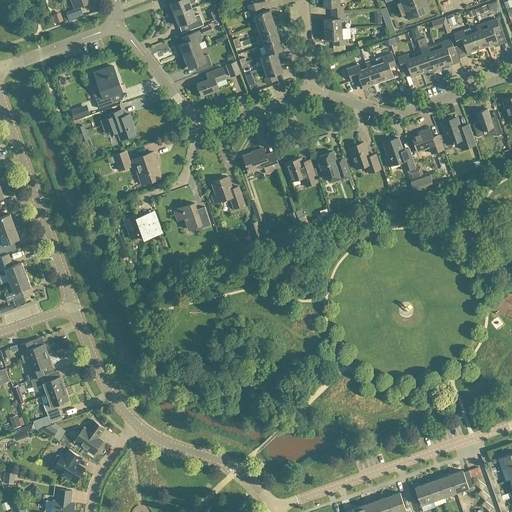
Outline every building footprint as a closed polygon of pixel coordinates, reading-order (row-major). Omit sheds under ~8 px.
[(73,0),(76,8),(89,4),(87,0),(73,0)] [(177,0),(178,1),(170,4),(175,16),(192,9),(190,5),(194,4),(195,0),(177,0)] [(255,0),(256,2),(247,5),(249,11),(260,7),(258,2),(263,0),(255,0)] [(339,7),(338,0),(322,0),(323,8),(330,7),(330,13),(343,12),(343,6),(339,7)] [(399,0),(400,2),(396,4),(398,10),(424,0),(399,0)] [(424,0),(398,10),(401,17),(405,15),(407,20),(429,11),(424,0)] [(511,4),(510,0),(503,3),(506,10),(511,7),(511,4)] [(485,6),(477,8),(479,14),(487,12),(485,6)] [(260,7),(249,11),(250,17),(253,16),(256,26),(273,21),(270,10),(262,13),(260,7)] [(395,34),(385,8),(379,10),(389,36),(395,34)] [(192,9),(175,16),(179,27),(187,24),(190,31),(204,26),(199,15),(195,17),(192,9)] [(343,12),(330,13),(330,19),(324,20),(324,30),(341,29),(340,19),(343,18),(343,12)] [(51,16),(54,25),(62,22),(59,13),(51,16)] [(446,20),(449,27),(455,25),(453,17),(446,20)] [(444,18),(431,22),(433,30),(442,27),(444,34),(450,33),(444,18)] [(485,22),(478,25),(480,30),(486,47),(497,43),(494,33),(499,31),(495,19),(485,22)] [(276,30),(273,21),(256,26),(260,36),(276,30)] [(476,31),(470,33),(476,50),(486,47),(480,30),(478,25),(475,26),(476,31)] [(210,26),(206,28),(200,30),(203,36),(212,32),(210,26)] [(468,28),(462,30),(452,34),(456,46),(462,44),(466,54),(476,50),(470,33),(468,28)] [(341,29),(324,30),(325,41),(332,41),(332,46),(345,45),(345,39),(342,40),(341,29)] [(279,40),(276,30),(260,36),(263,46),(279,40)] [(185,43),(180,45),(182,49),(180,50),(180,51),(182,57),(183,57),(185,57),(201,51),(197,39),(201,37),(199,32),(183,38),(185,43)] [(450,39),(433,45),(441,67),(451,63),(448,53),(454,51),(450,39)] [(279,40),(263,46),(266,55),(266,56),(276,52),(276,53),(283,50),(279,40)] [(433,45),(423,48),(431,70),(441,67),(433,45)] [(431,70),(423,48),(419,50),(421,55),(415,57),(421,74),(431,70)] [(201,51),(185,57),(189,69),(199,66),(201,71),(211,67),(207,55),(204,57),(201,51)] [(266,56),(266,55),(260,58),(263,68),(279,62),(276,53),(276,52),(266,56)] [(376,64),(382,81),(392,78),(389,68),(395,66),(391,54),(381,57),(382,62),(376,64)] [(421,74),(415,57),(408,59),(407,54),(397,58),(401,70),(407,67),(410,77),(421,74)] [(225,66),(230,78),(240,74),(235,62),(225,66)] [(283,72),(279,62),(263,68),(266,78),(264,79),(266,84),(277,80),(275,75),(283,72)] [(382,81),(376,64),(370,66),(368,62),(365,63),(366,68),(372,85),(382,81)] [(98,109),(114,103),(111,96),(120,93),(118,86),(119,86),(112,66),(100,71),(102,78),(96,80),(100,91),(93,94),(98,109)] [(372,85),(366,68),(359,70),(358,66),(346,70),(350,81),(358,79),(361,89),(372,85)] [(197,85),(201,96),(218,90),(215,82),(226,78),(222,68),(210,73),(213,79),(197,85)] [(238,76),(233,80),(238,86),(243,82),(238,76)] [(282,98),(289,96),(287,88),(280,90),(282,98)] [(511,97),(502,101),(510,124),(511,123),(511,97)] [(82,107),(71,111),(73,119),(84,115),(82,107)] [(475,113),(478,122),(472,124),(477,137),(483,135),(482,132),(493,128),(496,136),(502,134),(497,119),(491,121),(487,109),(475,113)] [(105,116),(106,119),(100,121),(104,133),(107,132),(109,136),(118,133),(120,141),(136,135),(131,123),(132,123),(129,115),(124,117),(121,110),(105,116)] [(443,134),(447,145),(459,140),(462,149),(475,145),(469,130),(462,132),(457,117),(441,123),(445,134),(443,134)] [(83,126),(75,129),(80,143),(88,140),(83,126)] [(420,134),(412,137),(417,151),(429,147),(432,154),(443,149),(439,135),(433,137),(430,129),(419,133),(420,134)] [(383,143),(388,157),(385,158),(388,167),(400,163),(403,171),(415,167),(410,152),(403,154),(398,138),(383,143)] [(351,156),(356,169),(366,165),(369,173),(380,169),(375,155),(369,157),(364,143),(350,148),(352,156),(351,156)] [(243,157),(249,173),(265,168),(267,174),(280,170),(274,154),(266,157),(263,149),(251,153),(251,154),(243,157)] [(113,156),(118,171),(131,167),(125,152),(113,156)] [(343,158),(336,161),(333,152),(317,158),(323,176),(330,174),(333,182),(341,179),(342,181),(351,179),(343,158)] [(153,153),(133,160),(141,185),(160,178),(155,162),(156,161),(153,153)] [(285,164),(292,182),(302,178),(305,187),(318,183),(312,169),(305,171),(301,159),(285,164)] [(421,181),(419,176),(418,176),(416,170),(407,173),(413,191),(423,187),(421,181)] [(423,187),(432,184),(428,173),(419,176),(421,181),(423,187)] [(211,182),(216,195),(212,196),(214,204),(230,198),(234,209),(245,205),(238,187),(232,189),(228,177),(211,182)] [(196,210),(194,203),(173,210),(177,220),(184,218),(188,229),(195,227),(196,230),(210,225),(204,207),(196,210)] [(319,223),(329,220),(326,209),(319,212),(321,217),(318,218),(319,223)] [(261,219),(269,218),(268,210),(260,211),(261,219)] [(300,210),(295,212),(299,223),(301,230),(307,228),(300,210)] [(140,214),(123,219),(131,239),(142,235),(144,239),(161,233),(154,212),(141,217),(140,214)] [(294,225),(299,223),(295,212),(290,214),(294,225)] [(0,232),(14,227),(10,215),(0,217),(0,232)] [(256,222),(249,225),(254,239),(261,236),(256,222)] [(14,227),(0,232),(0,240),(1,242),(0,242),(0,254),(6,252),(3,245),(19,240),(14,227)] [(12,266),(10,260),(8,254),(0,257),(0,275),(0,277),(6,275),(9,281),(26,275),(21,263),(12,266)] [(171,269),(177,267),(175,260),(169,262),(171,269)] [(26,275),(9,281),(13,293),(5,296),(7,302),(24,296),(21,290),(30,287),(26,275)] [(31,361),(48,355),(44,344),(34,347),(31,341),(20,345),(24,355),(22,356),(24,363),(31,360),(31,361)] [(0,352),(3,359),(10,357),(8,350),(0,352)] [(48,355),(31,361),(33,367),(28,369),(32,379),(44,375),(41,368),(51,365),(48,355)] [(0,385),(10,382),(5,369),(0,370),(0,385)] [(47,375),(34,379),(30,381),(34,393),(44,390),(46,395),(64,389),(60,377),(49,381),(47,375)] [(64,389),(46,395),(49,403),(43,404),(49,423),(62,419),(57,405),(68,401),(64,389)] [(23,404),(18,390),(13,391),(19,406),(23,404)] [(16,415),(8,418),(12,429),(20,426),(16,415)] [(83,427),(73,441),(92,455),(95,451),(97,451),(100,447),(100,445),(102,441),(98,438),(104,429),(93,421),(86,429),(83,427)] [(60,432),(50,426),(39,430),(56,440),(60,432)] [(29,438),(26,428),(17,432),(20,441),(29,438)] [(78,457),(68,450),(64,457),(61,456),(60,457),(57,455),(56,456),(50,465),(51,466),(54,468),(53,469),(54,470),(54,471),(60,475),(60,474),(75,483),(83,469),(74,464),(78,457)] [(505,469),(511,466),(511,453),(501,457),(505,469)] [(494,468),(491,469),(489,464),(483,467),(487,476),(493,474),(494,473),(493,472),(496,471),(494,468)] [(478,468),(473,470),(476,479),(481,478),(478,468)] [(476,479),(473,470),(468,471),(471,481),(476,479)] [(462,471),(449,475),(456,493),(468,489),(462,471)] [(471,481),(468,471),(463,473),(468,489),(473,487),(471,481)] [(3,473),(2,484),(13,485),(14,474),(3,473)] [(497,485),(493,474),(487,476),(491,487),(497,485)] [(456,493),(449,475),(438,480),(444,497),(456,493)] [(444,497),(438,480),(426,484),(432,501),(444,497)] [(476,480),(473,484),(481,491),(484,487),(476,480)] [(432,501),(426,484),(414,488),(420,506),(432,501)] [(497,485),(491,487),(495,498),(501,496),(497,485)] [(52,501),(51,511),(72,511),(74,503),(72,503),(72,502),(71,500),(70,500),(71,491),(58,489),(56,501),(52,501)] [(480,491),(477,495),(485,502),(489,498),(480,491)] [(399,493),(387,498),(391,511),(402,511),(405,511),(399,493)] [(505,507),(501,496),(495,498),(499,509),(505,507)] [(391,511),(387,498),(375,502),(378,511),(391,511)] [(0,505),(2,511),(9,510),(7,502),(0,505)] [(378,511),(375,502),(363,506),(365,511),(378,511)] [(484,502),(480,506),(487,511),(488,511),(492,508),(484,502)]
